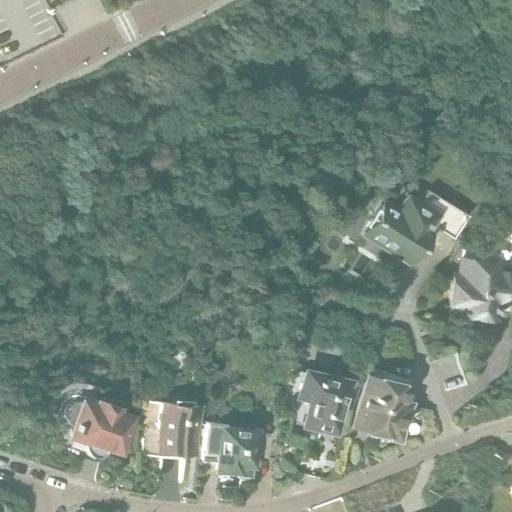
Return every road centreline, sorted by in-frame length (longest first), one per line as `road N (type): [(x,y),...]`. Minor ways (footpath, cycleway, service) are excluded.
road 1 (residential): [(511,422),(305,501),(239,511)]
road 2 (residential): [(0,88),(181,0)]
road 3 (residential): [(201,511),(56,490)]
